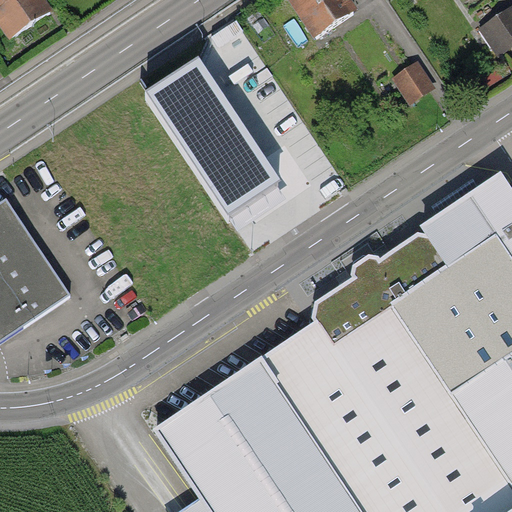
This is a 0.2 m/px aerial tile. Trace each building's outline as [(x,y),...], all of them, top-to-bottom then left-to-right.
[(50,19),(37,0),(0,0),(0,34),(9,47),(50,19)] [(319,46),(357,21),(343,0),(302,0),(293,6),(319,46)] [(511,51),(511,15),(483,38),(500,60),(511,51)] [(436,93),(420,69),(395,86),(411,110),(436,93)] [(298,174),(233,78),(165,124),(229,220),(298,174)] [(200,511),(511,511),(511,275),(467,206),(415,240),(418,245),(378,270),(372,261),(347,277),(353,286),(314,311),(314,324),(316,328),(150,435),(200,511)] [(74,303),(9,207),(0,213),(0,340),(6,349),(74,303)]
